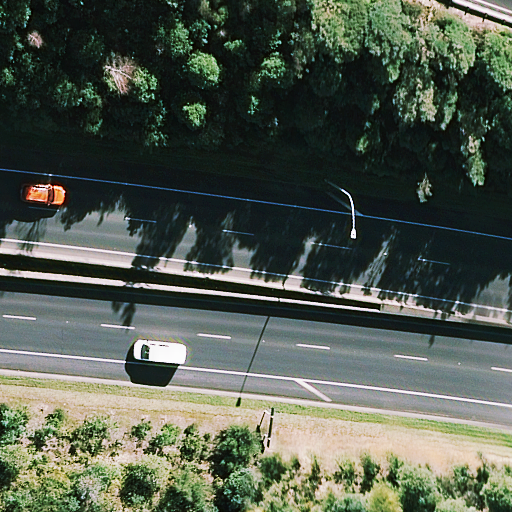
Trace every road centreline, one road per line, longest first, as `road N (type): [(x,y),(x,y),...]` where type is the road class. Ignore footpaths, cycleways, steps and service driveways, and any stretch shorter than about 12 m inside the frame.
road 1 (trunk): [(0,197),(511,268)]
road 2 (trunk): [(511,382),(0,319)]
